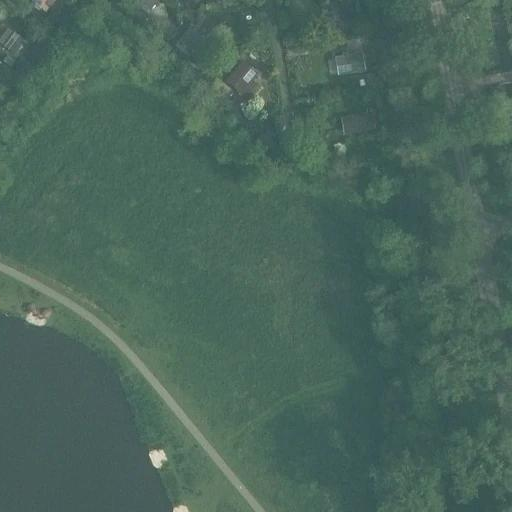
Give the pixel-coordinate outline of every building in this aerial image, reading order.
[(152,15),(164,0),(138,0),(137,2),(152,15)] [(340,3),(341,26),(358,25),(358,3),(340,3)] [(194,52),(211,31),(197,20),(180,41),(194,52)] [(0,41),(17,53),(27,40),(9,28),(0,41)] [(367,55),(330,56),(330,74),(368,73),(367,55)] [(267,81),(246,66),(229,90),(251,105),(267,81)] [(379,128),(376,95),(350,97),(352,130),(379,128)]
